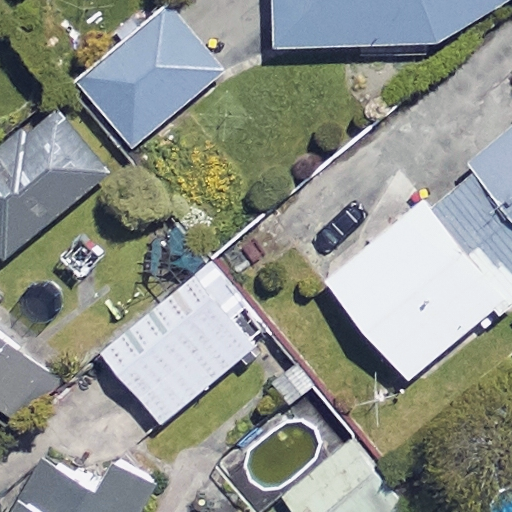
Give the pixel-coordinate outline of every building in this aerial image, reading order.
[(511,0),(288,0),(290,42),(453,40),(511,6),(511,0)] [(235,69),(181,5),(89,82),(143,146),(235,69)] [(128,171),(72,100),(0,157),(0,237),(17,259),(128,171)] [(511,304),(511,138),(343,282),(425,378),(511,304)] [(276,341),(218,266),(114,346),(172,421),(276,341)] [(0,400),(3,397),(37,424),(72,381),(0,321),(0,400)] [(405,511),(357,445),(294,491),(309,511),(405,511)] [(116,495),(62,462),(31,511),(156,511),(172,487),(135,465),(116,495)]
